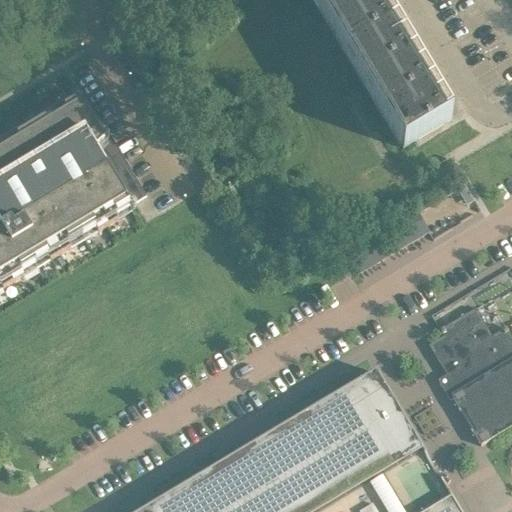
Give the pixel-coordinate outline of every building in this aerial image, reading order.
[(313,0),(402,148),(414,142),(450,120),(378,0),(313,0)] [(107,133),(101,139),(92,147),(90,143),(98,135),(75,96),(61,104),(60,104),(0,140),(0,291),(118,221),(117,221),(131,212),(128,207),(146,197),(128,167),(126,168),(125,162),(107,133)] [(437,183),(457,172),(449,159),(429,170),(437,183)] [(389,256),(428,233),(415,211),(344,252),(357,275),(384,259),(383,257),(388,254),(389,256)] [(445,341),(430,350),(446,376),(443,378),(440,380),(440,381),(439,382),(439,383),(439,384),(439,385),(440,386),(441,387),(442,387),(443,388),(444,387),(445,387),(451,396),(450,397),(480,447),(511,427),(511,340),(505,329),(491,338),(475,310),(439,332),(445,341)] [(445,490),(415,441),(397,453),(374,414),(392,403),(375,373),(259,442),(299,511),(432,511),(451,501),(444,491),(445,490)] [(415,441),(392,403),(374,414),(397,453),(415,441)] [(457,511),(451,501),(432,511),(299,511),(259,442),(141,511),(457,511)]
